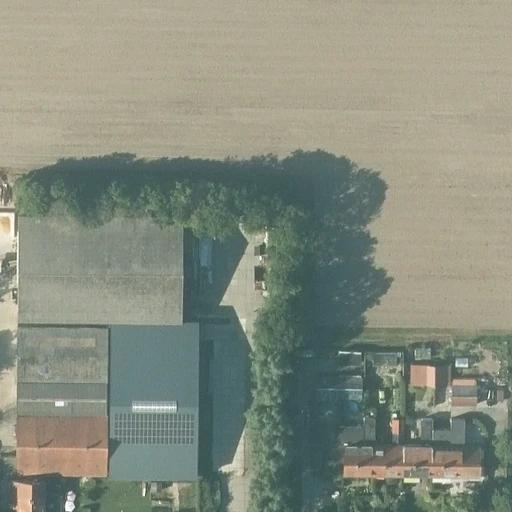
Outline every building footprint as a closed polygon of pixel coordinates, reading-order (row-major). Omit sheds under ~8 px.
[(178,318),(179,213),(35,212),(35,200),(18,200),(18,211),(15,211),(13,316),(178,318)] [(198,318),(110,317),(108,473),(196,474),(198,318)] [(105,473),(105,403),(106,325),(17,324),(15,455),(2,455),(1,504),(17,504),(16,511),(60,511),(61,493),(40,493),(40,473),(105,473)] [(310,348),(311,360),(335,359),(334,347),(310,348)] [(449,392),(448,369),(421,370),(422,393),(449,392)] [(361,377),(316,376),(316,400),(337,400),(337,397),(361,397),(361,377)] [(451,405),(475,405),(476,385),(451,384),(451,405)] [(372,474),(373,444),(373,418),(362,418),(362,427),(338,426),(338,443),(332,446),(332,456),(338,460),(343,460),(342,474),(372,474)] [(373,444),(372,474),(402,474),(402,444),(403,444),(403,432),(403,418),(392,418),(392,432),(391,432),(391,444),(373,444)] [(431,475),(431,444),(431,429),(431,418),(420,418),(420,444),(403,444),(402,444),(402,474),(431,475)] [(431,475),(461,475),(478,475),(478,445),(463,445),(463,418),(450,418),(450,429),(431,429),(431,444),(431,475)]
